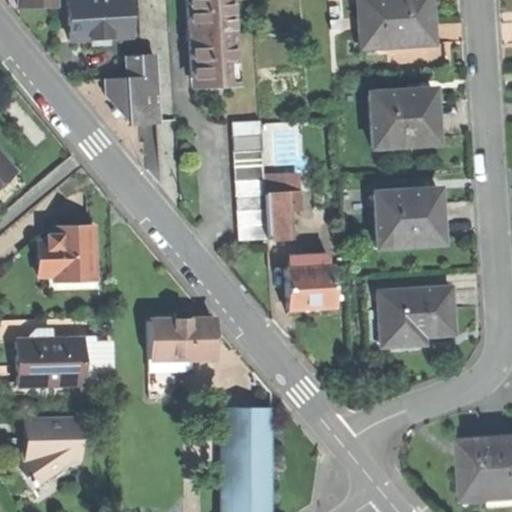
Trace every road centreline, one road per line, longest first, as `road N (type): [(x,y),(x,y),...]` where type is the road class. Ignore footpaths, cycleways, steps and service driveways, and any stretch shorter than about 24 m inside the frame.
road 1 (residential): [(0,28),(347,442)]
road 2 (residential): [(347,442),(488,377),(503,352),(480,0)]
